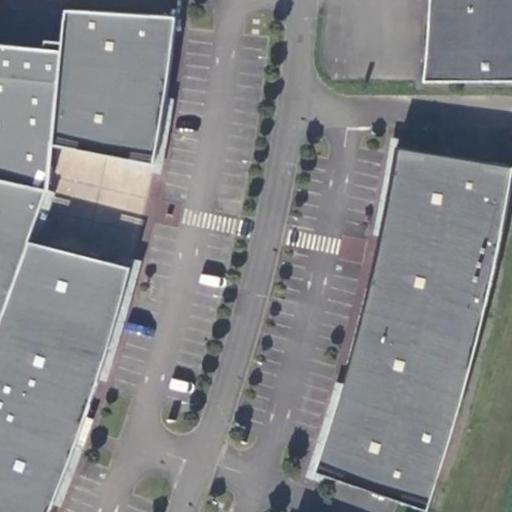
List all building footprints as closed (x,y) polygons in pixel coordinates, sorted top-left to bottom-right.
[(511,0),(434,0),(433,29),(429,83),(511,83),(511,0)] [(125,168),(164,174),(175,99),(170,98),(180,19),(69,13),(66,43),(65,54),(54,145),(126,160),(125,168)] [(65,54),(66,43),(48,42),(46,51),(21,49),(0,46),(0,180),(50,191),(54,145),(65,54)] [(511,207),(511,204),(511,166),(440,154),(414,150),(401,148),(395,183),(390,210),(384,237),(379,264),(372,291),(366,317),(359,344),(344,397),(336,423),(328,449),(320,472),(432,511),(444,475),(452,449),(460,422),(468,396),(482,342),(489,315),(501,261),(506,234),(511,207)] [(31,244),(50,191),(0,180),(0,336),(14,296),(31,244)] [(14,296),(0,336),(0,511),(55,511),(57,507),(64,509),(83,462),(88,446),(97,421),(91,418),(103,382),(111,384),(132,308),(145,263),(104,251),(102,260),(31,244),(14,296)] [(333,492),(361,502),(365,492),(337,481),(333,492)]
